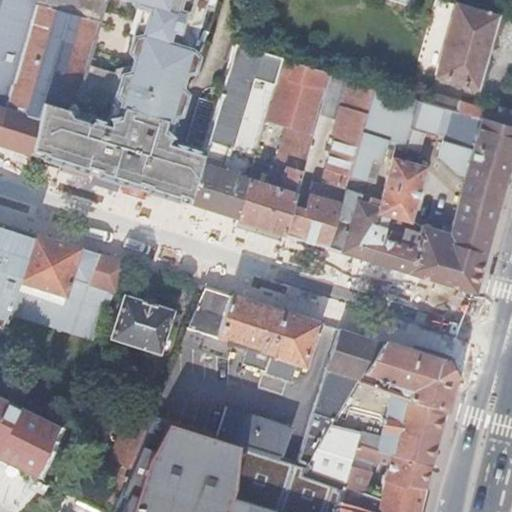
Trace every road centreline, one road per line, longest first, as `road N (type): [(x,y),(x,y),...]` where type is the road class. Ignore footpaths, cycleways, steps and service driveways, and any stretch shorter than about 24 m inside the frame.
road 1 (residential): [(507,336),(0,183)]
road 2 (primary): [(507,336),(479,402),(452,511)]
road 3 (primary): [(483,511),(507,409),(507,336)]
